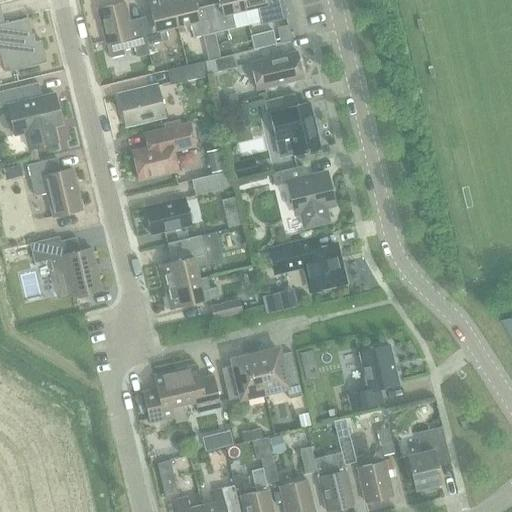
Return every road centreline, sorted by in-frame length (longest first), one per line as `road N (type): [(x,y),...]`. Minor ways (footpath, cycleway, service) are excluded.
road 1 (residential): [(511,402),(395,252),(334,0)]
road 2 (residential): [(108,365),(130,291),(64,0)]
road 3 (residential): [(108,365),(307,321)]
road 4 (residential): [(142,511),(108,365)]
